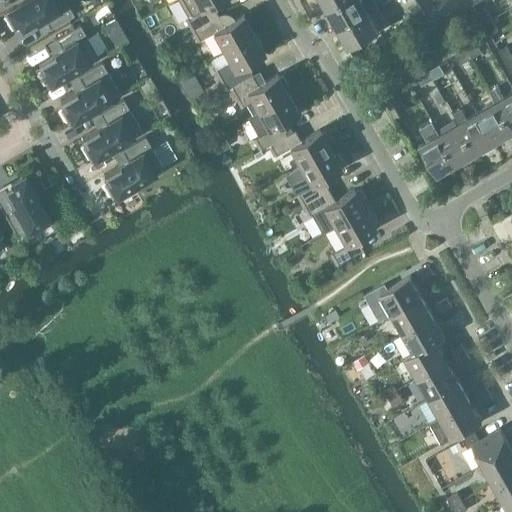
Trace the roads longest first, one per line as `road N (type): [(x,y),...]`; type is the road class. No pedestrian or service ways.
road 1 (residential): [(445,223),(419,218),(321,50),(299,35),(278,0)]
road 2 (residential): [(511,338),(445,223)]
